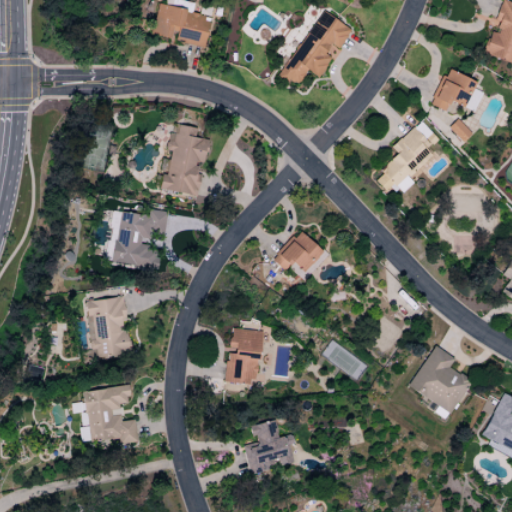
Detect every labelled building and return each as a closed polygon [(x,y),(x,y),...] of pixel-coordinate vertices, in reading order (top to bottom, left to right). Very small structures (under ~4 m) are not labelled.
[(511,4),(500,1),(490,31),(489,31),(481,55),(511,64),(511,4)] [(202,47),(208,15),(155,5),(149,35),(171,39),(170,41),(202,47)] [(349,30),(319,11),(277,76),(293,87),(304,70),(317,78),(349,30)] [(473,82),(445,69),(427,105),(442,112),(447,101),(461,108),(473,82)] [(460,143),(469,133),(453,119),(445,129),(460,143)] [(434,141),(421,122),(387,145),(396,158),(370,176),(381,191),(388,187),(394,195),(410,183),(405,175),(430,158),(423,149),(434,141)] [(204,140),(192,138),(194,128),(169,124),(165,150),(168,150),(164,175),(159,175),(157,189),(194,196),(204,140)] [(110,211),(105,249),(110,249),(108,263),(154,269),(157,245),(147,244),(149,228),(162,229),(164,212),(146,210),(145,216),(110,211)] [(281,271),(289,263),(298,271),(294,275),(301,281),(311,269),(307,266),(319,252),(296,231),(269,261),(281,271)] [(511,262),(508,260),(499,275),(506,279),(498,293),(511,300),(511,262)] [(82,301),(89,359),(126,354),(119,297),(82,301)] [(221,382),(253,386),(258,332),(228,329),(225,351),(221,382)] [(404,387),(448,414),(468,381),(446,367),(451,359),(430,346),(404,387)] [(86,442),(115,439),(116,445),(135,442),(132,420),(120,421),(118,404),(127,403),(125,386),(80,391),(86,442)] [(478,436),(486,440),(483,446),(511,459),(511,399),(498,393),(478,436)] [(247,475),(267,471),(265,463),(275,461),(276,466),(292,463),(286,435),(275,438),(272,421),(246,426),(250,442),(240,444),(247,475)]
